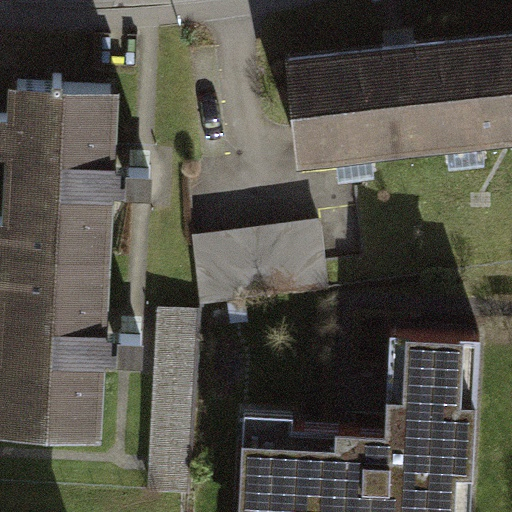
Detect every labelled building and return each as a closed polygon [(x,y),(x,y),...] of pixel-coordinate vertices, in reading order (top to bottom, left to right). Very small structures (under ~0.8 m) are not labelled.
[(305,150),(511,126),(511,31),(295,56),(305,150)] [(0,258),(107,265),(111,189),(140,191),(148,191),(150,163),(142,162),(113,161),(116,98),(15,93),(14,113),(0,112),(0,155),(12,156),(8,217),(0,216),(0,258)] [(321,220),(195,237),(204,302),(330,284),(326,259),(321,220)] [(0,425),(98,431),(102,357),(130,358),(143,359),(144,335),(131,334),(103,332),(107,265),(0,258),(0,297),(2,298),(0,334),(0,425)] [(151,488),(190,490),(198,306),(159,304),(151,488)] [(250,417),(245,511),(470,511),(472,477),(486,478),(489,407),(483,407),(486,341),(420,338),(417,403),(401,402),(399,435),(296,430),(296,419),(250,417)]
